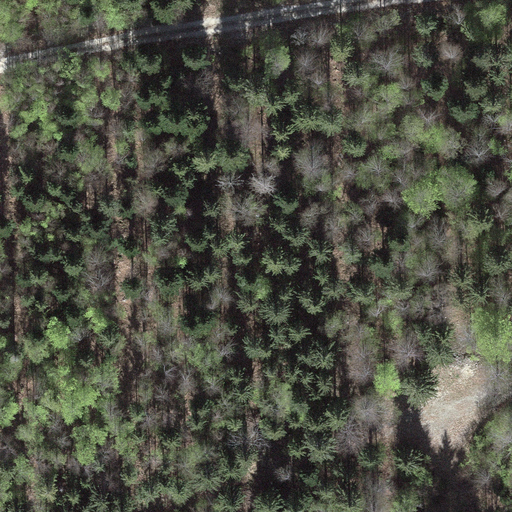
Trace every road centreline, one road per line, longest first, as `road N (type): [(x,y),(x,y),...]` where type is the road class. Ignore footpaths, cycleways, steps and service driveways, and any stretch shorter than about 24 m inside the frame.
road 1 (track): [(511,384),(129,511)]
road 2 (track): [(0,65),(391,0)]
